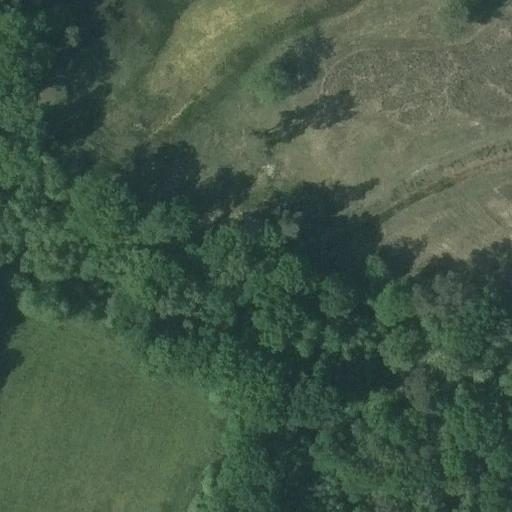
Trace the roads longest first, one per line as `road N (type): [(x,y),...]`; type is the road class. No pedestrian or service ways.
road 1 (track): [(511,150),(406,186),(322,229),(292,288),(249,511)]
road 2 (track): [(100,511),(180,450),(226,442)]
